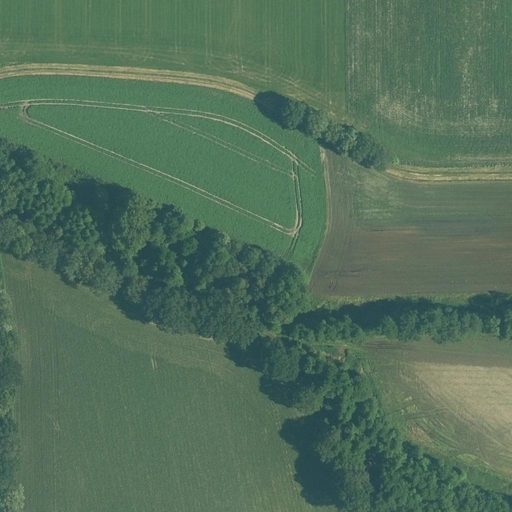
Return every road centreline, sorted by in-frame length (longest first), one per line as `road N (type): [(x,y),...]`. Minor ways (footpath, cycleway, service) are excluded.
road 1 (track): [(511,172),(424,175),(352,150),(274,103),(207,81),(0,66)]
road 2 (track): [(394,511),(239,341),(0,208)]
